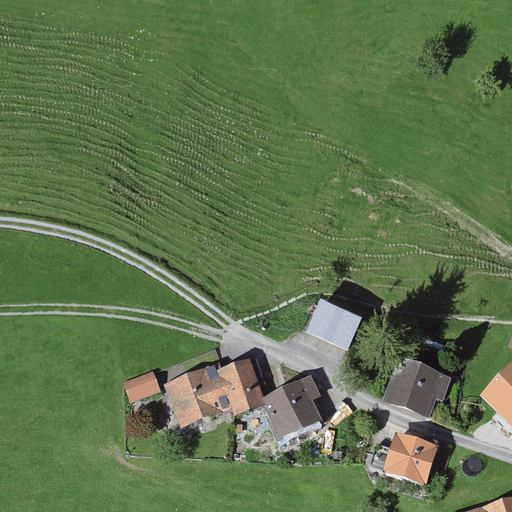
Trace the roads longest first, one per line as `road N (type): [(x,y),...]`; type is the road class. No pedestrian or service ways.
road 1 (residential): [(511,455),(388,418),(244,338)]
road 2 (track): [(244,338),(162,272),(77,235),(0,226)]
road 3 (track): [(244,338),(112,309),(0,312)]
